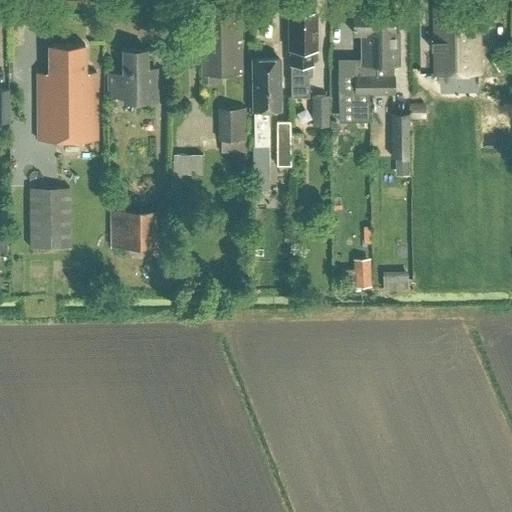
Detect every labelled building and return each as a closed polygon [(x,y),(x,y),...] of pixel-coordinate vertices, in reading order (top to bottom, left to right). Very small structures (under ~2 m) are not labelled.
[(466,8),(435,9),(437,73),(480,72),(478,15),(466,15),(466,8)] [(290,48),(290,64),(290,96),(308,96),(308,75),(311,75),(311,48),(318,48),(317,31),(314,31),(314,10),(290,11),(290,18),(288,18),(289,48),(290,48)] [(353,94),(353,121),(369,121),(368,94),(371,94),(371,86),(373,86),(373,76),(376,75),(376,64),(378,64),(377,32),(375,32),(375,10),(353,10),(353,33),(360,33),(360,62),(353,62),(353,94)] [(371,86),(371,94),(394,93),(394,64),(397,64),(397,32),(393,32),(393,10),(375,10),(375,32),(377,32),(378,64),(376,64),(376,75),(373,76),(373,86),(371,86)] [(204,30),(200,30),(200,73),(207,72),(207,82),(221,82),(221,72),(241,72),(241,21),(233,21),(233,12),(204,12),(204,30)] [(84,44),(48,44),(49,73),(36,73),(36,140),(96,139),(95,72),(84,72),(84,44)] [(122,73),(108,73),(108,96),(123,96),(123,101),(157,101),(156,68),(147,68),(146,49),(122,49),(122,73)] [(268,108),(280,108),(279,59),(253,59),(255,146),(268,146),(268,108)] [(328,125),(327,95),(310,95),(311,125),(328,125)] [(409,102),(409,118),(425,118),(425,102),(409,102)] [(217,107),(217,139),(220,139),(220,152),(244,152),(244,139),(245,139),(245,107),(217,107)] [(390,112),(391,156),(408,156),(407,112),(390,112)] [(276,120),(276,164),(289,164),(289,120),(276,120)] [(169,151),(169,172),(200,172),(200,151),(169,151)] [(70,246),(69,187),(28,187),(29,247),(70,246)] [(161,264),(161,209),(109,209),(109,264),(161,264)] [(369,257),(353,258),(354,286),(370,285),(369,257)] [(403,286),(403,271),(380,270),(379,285),(403,286)]
